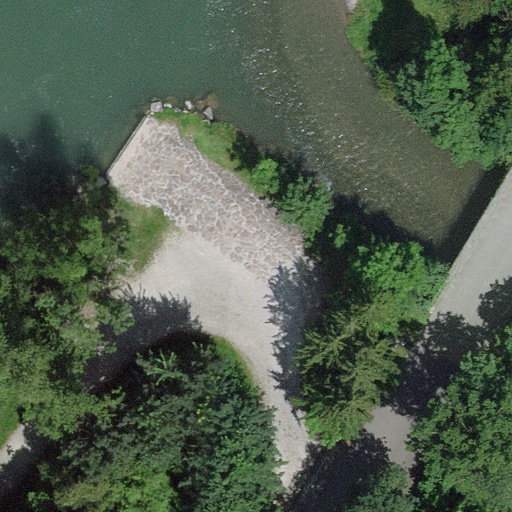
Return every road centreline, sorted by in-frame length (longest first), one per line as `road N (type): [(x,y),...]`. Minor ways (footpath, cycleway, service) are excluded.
road 1 (track): [(0,485),(189,277),(232,311),(290,511)]
road 2 (unclassified): [(336,511),(448,317),(511,224)]
